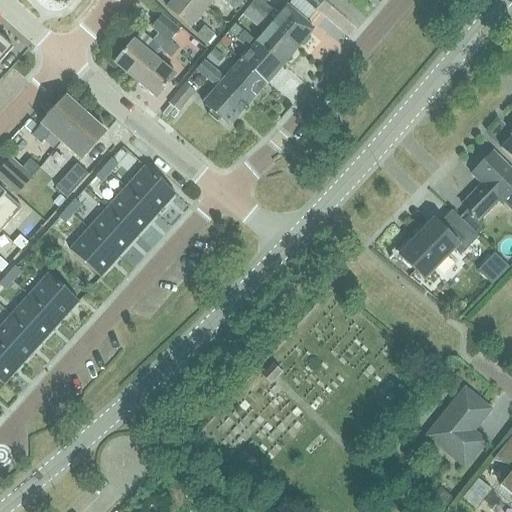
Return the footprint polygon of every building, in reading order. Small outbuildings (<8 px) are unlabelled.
[(175,0),(168,9),(191,29),(208,8),(199,0),(175,0)] [(236,11),(242,3),(238,0),(227,0),(225,2),(236,11)] [(256,0),(251,6),(299,48),(301,46),(305,47),(311,39),(310,35),(315,30),(288,7),(280,16),(265,4),(268,0),(256,0)] [(300,0),(315,12),(324,0),(300,0)] [(266,33),(257,43),(284,66),(299,48),(251,6),(243,15),(266,33)] [(115,64),(136,82),(156,58),(155,58),(161,50),(162,51),(170,41),(180,29),(162,15),(151,28),(159,34),(146,50),(135,41),(115,64)] [(284,66),(257,43),(244,31),(236,24),(229,32),(251,50),(241,61),(269,85),(284,66)] [(198,35),(208,43),(215,36),(204,27),(198,35)] [(0,36),(0,63),(13,49),(0,36)] [(170,41),(162,51),(172,58),(179,49),(170,41)] [(215,49),(205,61),(215,70),(225,57),(215,49)] [(177,76),(156,58),(136,82),(157,99),(177,76)] [(241,61),(225,79),(252,102),(267,84),(268,85),(269,85),(241,61)] [(252,102),(225,79),(204,62),(197,71),(218,88),(204,104),(230,127),(252,102)] [(186,85),(170,104),(180,113),(195,93),(186,85)] [(61,143),(87,115),(67,97),(40,128),(33,135),(32,136),(41,144),(51,134),(61,143)] [(106,132),(87,115),(61,143),(80,161),(106,132)] [(40,128),(31,120),(24,128),(33,135),(40,128)] [(511,133),(510,135),(511,136),(511,137),(501,149),(511,159),(511,133)] [(511,193),(511,169),(495,152),(471,175),(481,185),(462,205),(467,210),(479,222),(498,201),(501,204),(511,193)] [(113,159),(105,168),(111,173),(119,164),(113,159)] [(22,169),(11,160),(0,171),(0,178),(17,194),(40,169),(30,160),(22,169)] [(88,175),(76,164),(55,188),(67,198),(88,175)] [(145,167),(126,188),(157,216),(176,195),(145,167)] [(105,168),(97,177),(103,183),(111,174),(111,173),(105,168)] [(126,188),(108,209),(138,236),(157,216),(126,188)] [(0,230),(1,232),(22,209),(0,189),(0,230)] [(61,196),(54,203),(60,208),(66,201),(61,196)] [(76,200),(68,209),(74,215),(82,206),(76,200)] [(63,214),(60,218),(66,223),(74,215),(68,209),(63,214)] [(108,209),(89,229),(120,257),(138,236),(108,209)] [(467,210),(459,218),(478,236),(486,228),(479,222),(467,210)] [(459,218),(452,211),(438,225),(434,221),(412,243),(408,239),(396,252),(424,280),(454,250),(461,256),(479,237),(478,236),(459,218)] [(89,229),(70,251),(101,278),(120,257),(89,229)] [(28,243),(20,236),(14,243),(21,251),(28,243)] [(0,271),(1,273),(8,265),(0,258),(0,271)] [(14,269),(7,275),(13,281),(22,272),(15,266),(14,269)] [(49,274),(30,295),(60,323),(61,324),(80,302),(49,274)] [(4,280),(0,283),(0,285),(5,290),(13,281),(7,275),(4,280)] [(30,295),(11,316),(42,344),(60,323),(30,295)] [(11,316),(0,328),(0,343),(23,364),(42,344),(11,316)] [(0,343),(0,381),(4,386),(23,364),(0,343)] [(282,373),(273,364),(262,376),(270,384),(282,373)] [(478,424),(490,410),(465,390),(427,437),(465,467),(485,442),(471,430),(477,423),(478,424)] [(511,437),(493,461),(511,467),(511,474),(500,487),(511,496),(511,437)] [(479,479),(463,498),(476,508),(491,489),(479,479)] [(441,487),(425,507),(431,511),(443,511),(454,498),(441,487)]
